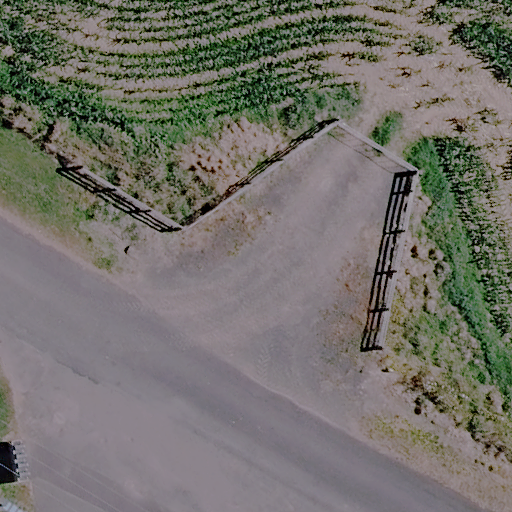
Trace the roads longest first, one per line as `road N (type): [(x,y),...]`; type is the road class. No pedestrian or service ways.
road 1 (unclassified): [(0,286),(367,511)]
road 2 (unknown): [(154,381),(106,511)]
